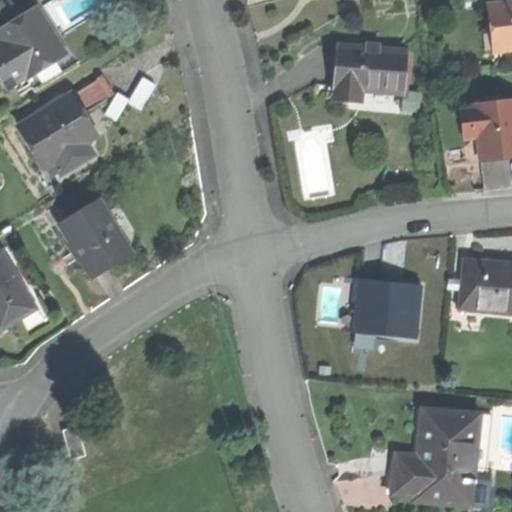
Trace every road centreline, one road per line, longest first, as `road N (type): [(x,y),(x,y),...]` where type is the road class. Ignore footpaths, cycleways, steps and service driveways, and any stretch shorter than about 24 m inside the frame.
road 1 (residential): [(251,254),(175,281),(58,360),(4,429)]
road 2 (residential): [(251,254),(280,400),(316,511)]
road 3 (residential): [(251,254),(409,215),(511,207)]
road 4 (residential): [(202,0),(219,54),(251,254)]
